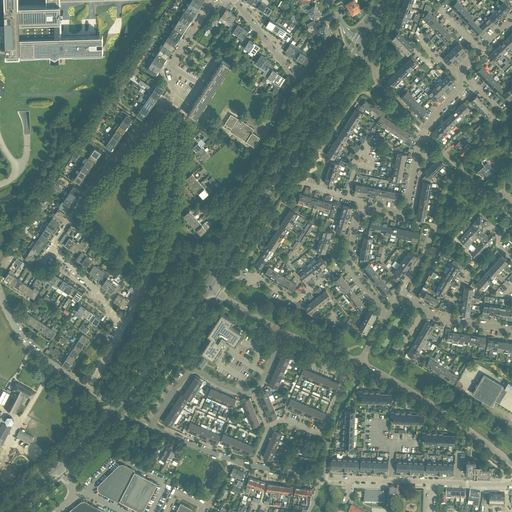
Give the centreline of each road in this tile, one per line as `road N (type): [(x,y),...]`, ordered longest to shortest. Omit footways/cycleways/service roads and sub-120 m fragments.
road 1 (residential): [(252,465),(150,426),(188,373),(246,393),(276,348)]
road 2 (tertiary): [(207,286),(363,42)]
road 3 (residential): [(124,323),(155,257),(179,100)]
road 4 (residential): [(53,248),(97,178),(179,100)]
road 5 (residential): [(511,464),(360,362)]
road 6 (tertiary): [(114,408),(207,286)]
road 7 (residential): [(263,124),(293,77),(235,0)]
road 8 (residential): [(401,212),(418,147),(461,78)]
road 9 (unclassified): [(86,388),(20,336),(0,295)]
road 10 (residential): [(248,276),(295,301),(348,263)]
